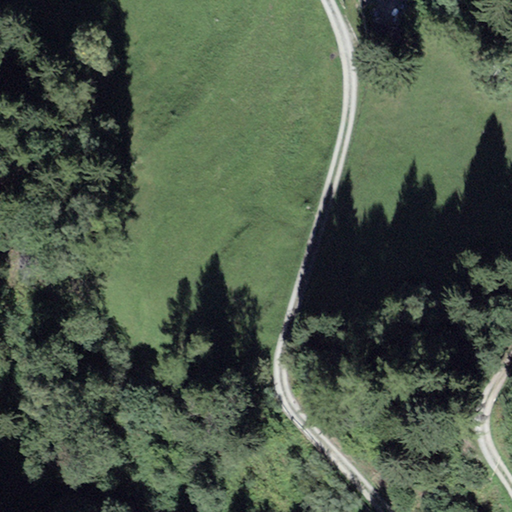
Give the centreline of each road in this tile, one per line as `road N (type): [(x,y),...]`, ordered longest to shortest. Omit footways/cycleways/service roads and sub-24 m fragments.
road 1 (track): [(363,511),(294,436),(276,356),(297,254),(340,126),(331,47),(311,0)]
road 2 (track): [(511,353),(466,434),(497,511)]
